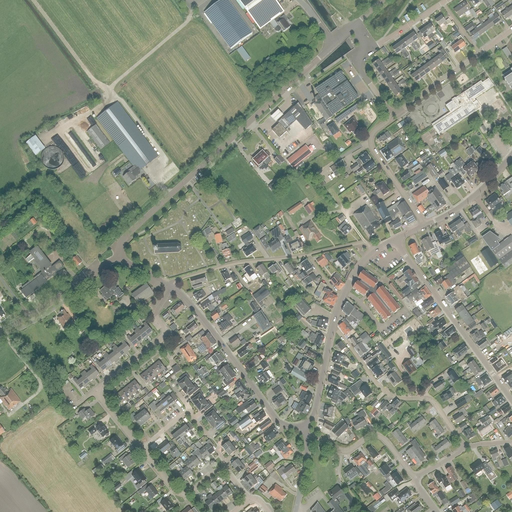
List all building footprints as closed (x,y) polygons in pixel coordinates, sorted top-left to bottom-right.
[(221,0),(204,13),(231,49),(252,34),(227,0),(221,0)] [(276,21),(274,18),(278,15),(282,12),(279,8),(281,7),(276,0),(238,0),(259,29),(273,19),(275,22),(276,21)] [(465,2),(464,3),(454,10),(459,17),(464,13),(470,10),(465,2)] [(511,15),(511,14),(508,9),(507,8),(505,10),(506,10),(501,14),(506,20),(511,15)] [(475,19),(478,17),(476,15),(472,9),(469,11),(475,19)] [(490,18),(494,25),(501,21),(497,15),(496,14),(494,15),(495,16),(490,19),(490,18)] [(281,30),(282,32),(291,26),(290,26),(286,21),(287,20),(284,16),(281,18),(278,15),(274,18),(276,21),(275,22),(277,26),(273,29),(274,29),(276,31),(278,31),(281,30)] [(446,22),(442,16),(435,21),(440,26),(443,24),(445,27),(451,22),(449,19),(446,22)] [(494,25),(490,18),(488,19),(489,20),(484,24),(488,30),(494,25)] [(477,29),(481,35),(488,30),(484,24),(483,23),(481,24),(482,25),(477,29)] [(430,24),(425,28),(432,38),(434,36),(432,33),(435,31),(430,24)] [(432,38),(425,28),(420,32),(425,39),(428,36),(430,39),(432,38)] [(475,39),(481,35),(477,29),(476,28),(475,29),(475,30),(470,33),(475,39)] [(414,32),(408,36),(413,43),(418,38),(414,32)] [(408,36),(403,40),(407,47),(413,43),(408,36)] [(460,41),(456,43),(460,49),(466,45),(462,40),(463,39),(460,36),(458,38),(460,41)] [(402,50),(407,47),(403,40),(398,44),(402,50)] [(455,53),(460,49),(456,43),(452,46),(450,43),(447,45),(450,49),(451,48),(455,53)] [(397,54),(402,50),(398,44),(392,48),(397,54)] [(422,55),(429,50),(426,45),(419,51),(422,55)] [(242,47),(237,50),(243,59),(248,55),(242,47)] [(435,58),(436,57),(440,63),(445,60),(442,56),(446,53),(441,47),(437,50),(440,54),(437,57),(434,54),(433,55),(435,58)] [(505,58),(510,55),(506,47),(501,50),(505,58)] [(440,63),(436,57),(435,58),(432,60),(429,57),(428,59),(430,62),(431,61),(435,67),(440,63)] [(372,64),(376,70),(389,61),(387,58),(380,63),(378,60),(372,64)] [(435,67),(431,61),(430,62),(427,64),(424,61),(425,60),(424,58),(421,60),(423,62),(422,62),(425,65),(426,65),(430,71),(435,67)] [(389,61),(376,70),(380,75),(386,71),(384,68),(391,63),(389,61)] [(430,71),(426,65),(425,65),(422,68),(419,64),(417,66),(420,69),(421,68),(425,75),(430,71)] [(420,79),(425,75),(421,68),(420,69),(417,71),(414,68),(412,70),(415,73),(415,72),(420,79)] [(386,71),(380,75),(384,80),(397,71),(395,69),(388,74),(386,71)] [(511,69),(503,76),(505,79),(504,80),(511,91),(511,69)] [(397,71),(384,80),(388,86),(394,82),(392,78),(398,73),(397,71)] [(326,121),(334,116),(333,115),(358,98),(340,72),(315,89),(318,94),(318,95),(316,101),(317,102),(314,104),(326,121)] [(420,79),(415,72),(415,73),(412,75),(409,72),(407,73),(410,77),(410,76),(415,82),(420,79)] [(487,91),(494,86),(489,79),(482,83),(481,82),(464,93),(456,99),(455,98),(452,100),(453,101),(446,106),(450,112),(432,124),(440,135),(464,119),(478,110),(481,108),(477,101),(476,101),(474,99),(487,91)] [(398,87),(394,82),(388,86),(391,91),(398,87)] [(401,92),(398,87),(391,91),(395,97),(401,92)] [(335,120),(337,123),(363,105),(361,102),(335,120)] [(118,103),(97,118),(134,166),(128,171),(129,172),(124,177),(129,184),(136,179),(132,175),(138,171),(138,172),(159,156),(118,103)] [(305,131),(312,124),(299,103),(278,122),(279,124),(272,130),(279,138),(286,132),(287,133),(290,130),(288,128),(296,121),(305,131)] [(278,110),(271,117),(276,122),(283,115),(278,110)] [(352,118),(344,126),(350,133),(351,132),(354,135),(356,135),(358,134),(358,132),(361,129),(356,124),(357,123),(354,120),(352,118)] [(334,123),(327,128),(333,136),(340,132),(334,123)] [(93,127),(87,131),(101,149),(107,145),(110,143),(96,124),(93,127)] [(391,137),(387,132),(377,139),(377,140),(377,141),(378,142),(379,142),(379,143),(382,141),(383,142),(391,137)] [(478,132),(476,135),(483,143),(485,141),(478,132)] [(33,155),(43,148),(33,135),(23,143),(33,155)] [(382,152),(388,160),(393,156),(394,157),(405,150),(403,146),(404,146),(398,138),(386,146),(388,148),(382,152)] [(58,169),(64,152),(47,145),(40,162),(58,169)] [(288,162),(292,167),(301,160),(311,152),(312,150),(313,149),(313,148),(312,147),(311,147),(310,147),(308,148),(306,147),(288,162)] [(473,154),(469,148),(465,151),(470,157),(473,154)] [(492,157),(486,151),(485,153),(479,148),(477,150),(478,151),(477,152),(481,156),(481,157),(487,162),(488,162),(489,161),(489,160),(492,157)] [(284,149),(280,153),(284,157),(289,152),(284,149)] [(262,152),(258,156),(267,165),(268,163),(271,161),(268,158),(270,156),(267,152),(264,154),(262,152)] [(370,159),(366,153),(362,156),(361,156),(359,158),(356,160),(360,166),(363,164),(370,159)] [(402,155),(395,159),(401,168),(405,165),(406,167),(408,165),(408,164),(408,163),(402,155)] [(258,156),(253,160),(255,162),(253,163),(258,168),(262,165),(264,167),(265,169),(266,169),(268,167),(267,165),(258,156)] [(279,156),(274,160),(279,166),(284,162),(279,156)] [(330,169),(336,177),(342,173),(340,171),(347,166),(342,159),(330,169)] [(460,172),(463,176),(465,174),(465,173),(466,172),(470,177),(479,170),(477,168),(480,166),(477,163),(475,165),(472,162),(466,166),(461,159),(454,164),(457,168),(460,172)] [(294,170),(303,163),(301,160),(292,167),(294,170)] [(372,161),(363,168),(367,173),(376,167),(372,161)] [(356,171),(358,170),(361,167),(360,167),(357,163),(351,168),(354,172),(356,170),(356,171)] [(419,163),(411,168),(413,171),(421,166),(419,163)] [(437,173),(430,164),(426,167),(433,176),(437,174),(440,178),(444,176),(441,171),(437,173)] [(452,174),(461,186),(464,183),(459,176),(457,177),(456,175),(460,172),(457,168),(456,168),(455,167),(451,170),(450,169),(448,171),(450,174),(451,173),(452,174)] [(410,170),(400,176),(402,178),(402,179),(403,180),(404,181),(411,177),(410,176),(413,174),(410,170)] [(423,170),(411,179),(415,185),(428,177),(423,170)] [(457,188),(461,186),(452,174),(451,173),(450,174),(445,177),(449,184),(452,182),(457,188)] [(314,178),(320,187),(324,184),(318,175),(314,178)] [(506,182),(498,187),(501,191),(501,193),(503,196),(507,193),(509,196),(511,193),(511,177),(511,178),(506,182)] [(282,184),(277,179),(268,187),(273,192),(282,184)] [(443,191),(449,187),(444,179),(438,183),(443,191)] [(376,191),(378,194),(381,192),(383,195),(388,192),(382,183),(380,184),(379,183),(375,186),(378,190),(376,191)] [(442,197),(435,187),(428,192),(424,187),(412,195),(418,203),(426,198),(431,206),(432,205),(437,211),(446,205),(441,198),(442,197)] [(486,202),(491,209),(491,210),(492,210),(494,208),(494,207),(500,203),(501,204),(504,201),(502,198),(498,200),(495,195),(492,197),(492,198),(486,202)] [(375,206),(381,203),(375,196),(370,199),(375,206)] [(390,216),(394,223),(399,220),(400,222),(404,220),(408,227),(417,222),(404,202),(403,203),(402,200),(387,210),(388,212),(389,212),(391,216),(390,216)] [(288,211),(290,215),(300,208),(303,206),(300,202),(298,204),(288,211)] [(390,216),(391,216),(389,212),(388,212),(387,210),(383,202),(381,203),(375,206),(383,220),(385,219),(390,216)] [(311,203),(306,207),(311,214),(316,210),(311,203)] [(367,206),(354,215),(365,231),(366,230),(371,237),(375,234),(373,231),(380,226),(378,223),(377,223),(376,221),(376,220),(367,206)] [(478,207),(469,212),(473,217),(474,220),(471,222),(476,229),(482,225),(477,218),(480,216),(483,214),(481,212),(478,207)] [(399,220),(394,223),(389,225),(391,228),(393,227),(395,230),(402,226),(400,222),(399,220)] [(460,220),(454,224),(458,230),(460,233),(464,230),(466,233),(467,232),(469,234),(473,231),(471,229),(471,228),(468,223),(464,225),(460,220)] [(311,221),(299,229),(308,242),(314,238),(317,243),(322,240),(320,238),(322,237),(311,221)] [(345,222),(338,228),(345,236),(352,229),(345,222)] [(454,224),(449,227),(453,233),(456,231),(457,233),(456,233),(459,237),(462,235),(460,233),(458,230),(454,224)] [(200,231),(204,240),(208,238),(206,235),(211,233),(208,227),(200,231)] [(260,227),(254,231),(259,238),(265,235),(260,227)] [(275,241),(268,245),(273,251),(281,246),(278,242),(284,239),(278,228),(270,233),(276,240),(275,241)] [(441,231),(435,234),(440,244),(444,242),(446,244),(451,242),(448,235),(444,237),(441,231)] [(292,238),(297,250),(302,247),(298,239),(296,240),(295,238),(299,236),(297,232),(293,234),(294,237),(292,238)] [(247,257),(256,250),(252,243),(249,245),(247,242),(253,239),(249,233),(241,238),(246,247),(242,250),(247,257)] [(490,233),(482,238),(491,250),(502,265),(505,269),(511,263),(511,236),(498,245),(496,242),(499,240),(490,233)] [(292,252),(297,250),(292,238),(290,234),(283,238),(287,244),(288,244),(292,252)] [(267,236),(260,241),(261,243),(266,249),(268,247),(265,242),(269,239),(267,236)] [(429,237),(422,241),(427,252),(429,251),(432,256),(440,252),(437,245),(434,247),(429,237)] [(228,249),(226,243),(222,245),(224,251),(223,252),(223,254),(225,254),(226,258),(231,257),(228,249)] [(177,244),(154,245),(154,254),(178,253),(181,251),(181,246),(177,244)] [(412,254),(415,259),(423,255),(420,248),(418,249),(416,244),(413,245),(412,244),(410,245),(410,246),(409,247),(411,251),(411,252),(411,253),(412,254)] [(64,267),(59,261),(52,267),(51,266),(37,247),(30,252),(31,254),(26,259),(28,263),(33,260),(42,272),(40,274),(41,275),(38,278),(37,276),(22,287),(24,289),(21,291),(26,297),(47,282),(46,281),(46,280),(49,277),(49,278),(58,271),(57,270),(59,268),(60,270),(64,267)] [(489,248),(481,253),(490,268),(498,263),(489,248)] [(75,263),(78,266),(81,263),(79,260),(77,256),(78,255),(75,250),(72,252),(73,254),(70,256),(73,259),(72,260),(74,263),(75,263)] [(337,260),(343,268),(350,263),(348,259),(349,258),(347,256),(348,255),(347,253),(344,255),(337,260)] [(488,270),(479,254),(470,259),(479,275),(488,270)] [(322,256),(316,260),(319,265),(325,261),(323,258),(322,256)] [(454,279),(464,272),(471,267),(464,257),(446,269),(450,274),(442,280),(440,276),(434,281),(433,282),(435,283),(437,285),(440,283),(441,285),(442,284),(446,290),(456,283),(454,279)] [(303,279),(307,276),(308,275),(313,271),(306,260),(300,264),(305,271),(300,275),(303,279)] [(289,263),(284,267),(290,275),(291,274),(293,276),(295,275),(299,281),(302,279),(296,271),(295,271),(289,263)] [(273,266),(273,265),(271,267),(270,267),(269,268),(269,269),(268,269),(272,275),(277,271),(279,274),(282,272),(276,264),(273,266)] [(263,265),(256,269),(261,277),(263,275),(267,280),(271,277),(267,272),(268,272),(263,265)] [(253,281),(255,280),(257,278),(255,274),(254,274),(249,266),(244,270),(247,274),(244,276),(249,282),(252,280),(253,281)] [(402,293),(405,297),(421,285),(416,278),(417,277),(413,272),(412,273),(410,270),(406,273),(405,273),(404,274),(404,275),(405,276),(398,281),(400,284),(403,282),(405,282),(406,284),(407,283),(410,287),(409,288),(402,293)] [(227,271),(221,274),(226,285),(230,283),(228,280),(231,278),(227,271)] [(361,280),(360,281),(373,291),(377,287),(376,285),(378,282),(363,271),(358,278),(361,280)] [(334,278),(330,281),(334,285),(335,286),(339,290),(344,285),(345,284),(340,280),(341,279),(340,278),(341,277),(338,274),(334,278)] [(190,280),(192,285),(201,283),(206,281),(205,275),(190,280)] [(304,280),(308,285),(313,281),(309,276),(304,280)] [(369,295),(373,291),(360,281),(359,283),(358,281),(353,288),(364,296),(367,293),(369,295)] [(111,282),(100,291),(103,294),(101,296),(105,301),(106,301),(115,293),(120,298),(124,294),(118,288),(117,289),(111,282)] [(333,292),(325,288),(327,285),(321,282),(319,286),(319,287),(317,291),(321,293),(323,294),(322,296),(335,302),(338,298),(332,295),(333,292)] [(389,285),(401,300),(404,298),(392,283),(389,285)] [(132,295),(142,309),(145,306),(142,302),(143,302),(142,299),(144,298),(146,299),(154,293),(147,284),(132,295)] [(458,286),(453,289),(451,291),(452,293),(446,298),(452,306),(460,300),(462,302),(467,298),(458,286)] [(263,304),(260,301),(270,294),(265,287),(253,296),(261,306),(263,304)] [(373,291),(391,313),(392,312),(394,314),(400,309),(383,287),(379,289),(377,287),(373,291)] [(402,300),(408,308),(411,312),(417,307),(414,303),(416,301),(417,302),(420,300),(423,298),(425,300),(431,295),(425,287),(419,291),(417,289),(411,294),(407,298),(406,297),(402,300)] [(201,290),(193,296),(197,301),(206,296),(201,290)] [(391,313),(373,291),(369,295),(370,296),(367,299),(385,321),(391,316),(390,314),(391,313)] [(320,296),(318,299),(327,303),(327,305),(329,306),(331,305),(334,306),(336,303),(335,302),(322,296),(323,294),(321,293),(320,296)] [(301,298),(294,305),(304,316),(311,309),(301,298)] [(203,310),(207,307),(210,312),(215,309),(213,307),(216,304),(213,299),(209,301),(208,300),(202,304),(203,306),(201,307),(203,310)] [(421,305),(417,307),(419,310),(423,308),(424,310),(428,307),(434,303),(431,299),(425,303),(421,305)] [(249,305),(255,314),(260,310),(255,301),(249,305)] [(140,310),(134,303),(129,308),(135,315),(140,310)] [(184,308),(180,303),(177,306),(173,309),(171,311),(173,315),(175,313),(177,315),(182,311),(181,310),(184,308)] [(342,310),(342,312),(347,316),(345,318),(350,322),(352,320),(355,322),(357,319),(360,322),(364,317),(363,315),(358,312),(360,309),(355,306),(354,308),(348,303),(346,303),(342,310)] [(455,310),(458,315),(465,310),(462,306),(455,310)] [(415,316),(415,315),(418,319),(423,315),(417,307),(411,312),(415,316)] [(437,307),(429,313),(433,318),(441,313),(437,307)] [(215,311),(210,315),(214,321),(219,317),(217,314),(221,312),(219,309),(218,308),(215,311)] [(58,320),(63,327),(73,321),(68,314),(67,315),(64,310),(60,313),(61,315),(57,318),(59,320),(58,320)] [(458,315),(461,319),(468,314),(465,310),(458,315)] [(168,319),(168,318),(170,316),(168,315),(170,313),(168,311),(167,312),(166,312),(162,316),(165,320),(166,321),(168,319)] [(253,316),(264,332),(271,327),(261,311),(253,316)] [(232,319),(228,314),(222,318),(225,321),(218,326),(220,329),(223,333),(232,326),(229,322),(232,319)] [(461,319),(465,324),(472,319),(468,314),(461,319)] [(326,329),(328,320),(318,317),(317,322),(313,321),(311,325),(326,329)] [(339,327),(345,335),(353,329),(344,319),(342,321),(343,323),(339,327)] [(472,319),(465,324),(467,326),(468,326),(471,330),(476,325),(472,319)] [(436,320),(432,324),(435,328),(438,326),(440,329),(443,327),(443,326),(446,324),(443,320),(438,323),(436,320)] [(79,321),(76,323),(79,327),(78,327),(82,333),(86,330),(82,325),(79,321)] [(143,329),(148,337),(150,335),(150,334),(152,332),(145,323),(143,325),(145,327),(143,329)] [(197,328),(193,323),(183,332),(186,335),(189,332),(191,334),(197,328)] [(452,327),(442,335),(445,339),(448,337),(450,337),(451,336),(451,335),(455,332),(452,327)] [(31,332),(33,336),(30,338),(38,349),(46,344),(39,333),(39,334),(36,329),(31,332)] [(138,329),(136,330),(143,339),(146,337),(146,338),(148,337),(143,329),(140,332),(138,329)] [(143,339),(136,330),(134,332),(136,335),(134,337),(139,344),(141,342),(140,341),(143,339)] [(209,349),(216,344),(208,333),(207,335),(203,330),(193,338),(188,341),(191,345),(192,347),(195,345),(201,353),(205,350),(209,349)] [(300,334),(304,337),(306,336),(309,337),(308,338),(311,341),(311,340),(313,341),(312,343),(314,345),(315,345),(320,348),(322,343),(314,339),(310,336),(303,330),(300,334)] [(477,330),(470,335),(476,342),(480,339),(480,340),(485,336),(481,331),(479,333),(477,330)] [(310,336),(314,339),(322,343),(324,338),(319,335),(320,334),(317,333),(316,335),(311,332),(310,336)] [(366,333),(360,337),(363,341),(365,344),(371,339),(366,333)] [(239,335),(229,342),(233,348),(240,342),(238,340),(241,338),(239,335)] [(137,346),(139,344),(134,337),(131,339),(129,336),(127,338),(134,347),(136,345),(137,346)] [(354,337),(350,340),(355,346),(361,342),(361,343),(363,341),(360,338),(357,341),(354,337)] [(123,345),(120,347),(126,354),(128,353),(128,351),(130,350),(125,343),(127,342),(125,339),(123,341),(121,342),(123,345)] [(482,342),(478,345),(481,349),(488,345),(489,346),(491,345),(486,339),(485,340),(484,340),(482,341),(482,342)] [(307,344),(303,340),(298,346),(302,349),(307,344)] [(442,341),(438,345),(441,350),(446,346),(442,341)] [(341,343),(336,347),(341,352),(343,351),(346,354),(349,351),(346,348),(341,343)] [(355,347),(361,356),(367,351),(361,343),(355,347)] [(185,357),(188,363),(196,357),(194,353),(195,353),(188,344),(180,350),(185,357)] [(247,354),(248,354),(248,353),(248,352),(247,351),(252,348),(250,344),(237,353),(241,358),(246,354),(247,354)] [(378,346),(378,347),(382,352),(387,359),(391,356),(385,349),(381,344),(380,345),(378,346)] [(464,345),(459,349),(458,348),(453,352),(458,359),(467,352),(466,351),(468,350),(464,345)] [(126,354),(120,347),(118,349),(116,346),(114,348),(121,357),(124,355),(124,356),(126,354)] [(318,354),(307,347),(305,351),(308,353),(307,355),(315,359),(318,354)] [(121,357),(114,348),(112,349),(114,352),(112,354),(117,361),(119,360),(118,359),(121,357)] [(407,351),(411,357),(416,354),(411,348),(407,351)] [(213,356),(211,353),(204,358),(206,360),(208,358),(207,357),(211,355),(212,357),(208,359),(211,363),(213,363),(214,363),(216,367),(224,361),(219,354),(218,355),(217,353),(213,356)] [(333,363),(340,365),(347,368),(349,364),(344,362),(346,356),(336,353),(333,363)] [(363,360),(366,364),(378,355),(376,353),(371,357),(370,355),(363,360)] [(117,361),(112,354),(109,356),(107,354),(105,355),(112,364),(114,362),(115,363),(117,361)] [(253,358),(245,365),(247,368),(249,367),(251,369),(254,367),(259,363),(258,362),(257,361),(259,360),(260,361),(265,358),(262,354),(258,357),(257,356),(253,358)] [(294,369),(291,374),(305,382),(309,377),(306,375),(299,370),(300,369),(308,374),(314,364),(309,360),(310,358),(305,354),(303,357),(305,359),(303,362),(301,361),(299,360),(299,361),(295,359),(292,364),(294,365),(294,368),(294,369)] [(112,364),(105,355),(103,357),(105,360),(102,361),(108,369),(110,367),(109,366),(112,364)] [(496,357),(490,361),(492,365),(497,372),(506,365),(501,358),(498,360),(496,357)] [(370,369),(380,362),(377,358),(374,361),(373,359),(368,363),(369,364),(367,365),(370,369)] [(409,375),(416,370),(409,360),(402,365),(409,375)] [(106,370),(108,369),(102,361),(100,364),(97,361),(95,363),(102,371),(105,369),(106,370)] [(154,365),(160,373),(161,372),(164,370),(166,372),(167,371),(166,368),(165,369),(159,361),(154,365)] [(269,366),(265,361),(260,365),(264,370),(268,367),(269,366)] [(465,376),(469,372),(478,366),(473,361),(469,364),(469,365),(468,366),(469,368),(463,373),(465,376)] [(375,374),(383,368),(382,366),(383,366),(381,363),(372,370),(375,374)] [(149,369),(155,376),(157,375),(159,373),(161,376),(163,375),(161,372),(160,373),(154,365),(149,369)] [(193,367),(198,374),(203,379),(209,374),(204,367),(200,370),(196,365),(193,367)] [(221,366),(215,371),(210,374),(211,375),(212,374),(213,375),(216,372),(218,375),(221,374),(223,377),(232,371),(228,365),(223,369),(221,366)] [(89,372),(95,379),(97,378),(96,376),(99,374),(94,369),(92,366),(90,367),(92,370),(89,372)] [(481,372),(478,366),(469,372),(470,373),(471,374),(473,373),(475,376),(476,375),(481,372)] [(393,369),(390,371),(392,374),(388,377),(394,386),(400,381),(394,373),(396,371),(397,370),(395,367),(393,369)] [(384,369),(383,368),(375,374),(378,378),(387,371),(385,369),(384,369)] [(157,375),(155,376),(149,369),(145,373),(150,380),(152,379),(154,377),(156,380),(158,378),(157,375)] [(460,379),(454,369),(448,374),(454,383),(460,379)] [(360,375),(356,370),(351,374),(354,379),(360,375)] [(95,379),(89,372),(86,374),(84,371),(82,373),(89,382),(92,380),(93,381),(95,379)] [(232,371),(223,377),(226,380),(223,382),(227,387),(233,382),(231,380),(236,376),(232,371)] [(255,377),(262,386),(268,380),(271,378),(266,372),(264,374),(263,372),(262,372),(255,377)] [(511,387),(511,375),(509,372),(509,373),(508,372),(507,373),(507,374),(502,377),(507,384),(507,383),(511,388),(511,387)] [(80,379),(86,386),(88,385),(87,383),(89,382),(82,373),(80,375),(83,377),(80,379)] [(152,379),(150,380),(145,373),(140,376),(146,384),(149,381),(151,383),(153,382),(152,379)] [(178,384),(182,390),(190,383),(187,380),(190,378),(186,373),(180,378),(182,381),(178,384)] [(331,375),(328,382),(345,390),(346,387),(339,383),(340,379),(331,375)] [(487,375),(480,380),(479,378),(475,381),(479,386),(481,385),(484,386),(491,381),(490,380),(491,380),(490,379),(489,379),(487,375)] [(476,379),(474,377),(469,381),(468,380),(465,382),(467,385),(476,379)] [(86,386),(80,379),(77,381),(75,379),(73,380),(80,389),(83,387),(84,388),(86,386)] [(360,380),(353,386),(358,392),(361,390),(366,398),(373,393),(369,389),(370,388),(367,384),(364,387),(360,381),(361,380),(360,380)] [(443,380),(433,387),(436,392),(444,387),(443,385),(445,384),(443,380)] [(129,384),(135,392),(137,391),(139,389),(141,392),(143,390),(141,387),(140,388),(134,381),(129,384)] [(239,393),(240,393),(241,392),(242,393),(246,389),(240,381),(235,385),(238,389),(234,391),(236,394),(234,394),(231,397),(232,398),(236,396),(239,393)] [(276,396),(282,391),(284,389),(279,382),(277,383),(278,386),(272,390),(276,396)] [(190,383),(182,390),(186,395),(191,391),(193,394),(199,389),(195,384),(193,386),(190,383)] [(137,391),(135,392),(129,384),(125,388),(131,396),(132,395),(134,393),(136,395),(138,394),(137,391)] [(0,396),(0,400),(8,410),(20,401),(11,389),(8,391),(7,389),(6,390),(4,388),(3,389),(1,387),(0,387),(0,394),(1,396),(0,396)] [(329,393),(327,397),(333,399),(332,402),(336,404),(338,399),(341,402),(343,400),(344,400),(347,397),(350,400),(351,400),(354,397),(348,390),(343,393),(341,391),(332,387),(330,391),(329,393)] [(132,395),(131,396),(125,388),(120,392),(126,399),(127,398),(130,396),(132,399),(133,398),(132,395)] [(450,390),(445,394),(440,397),(443,402),(448,399),(452,397),(451,395),(455,392),(452,388),(449,390),(450,390)] [(499,392),(495,388),(486,394),(487,397),(491,394),(492,397),(499,392)] [(239,393),(236,396),(238,399),(241,397),(244,402),(251,396),(246,389),(242,393),(241,392),(240,393),(239,393)] [(191,401),(196,407),(204,400),(201,397),(203,395),(200,390),(194,395),(196,397),(191,401)] [(483,393),(481,390),(473,396),(475,399),(483,393)] [(127,398),(126,399),(120,392),(115,396),(121,403),(125,400),(127,403),(129,401),(127,398)] [(153,394),(151,392),(143,398),(145,400),(149,397),(149,398),(153,394)] [(299,399),(303,401),(309,404),(309,403),(310,403),(310,402),(312,396),(307,394),(306,394),(303,392),(299,399)] [(163,394),(162,395),(170,406),(175,402),(174,402),(176,400),(177,399),(172,394),(171,394),(167,398),(163,394)] [(162,395),(160,397),(163,401),(160,403),(166,410),(170,406),(162,395)] [(282,406),(283,406),(285,405),(285,404),(286,403),(282,396),(281,396),(279,398),(277,399),(273,402),(275,405),(276,405),(278,408),(282,406)] [(495,401),(492,403),(496,407),(498,405),(499,406),(505,401),(501,396),(495,400),(495,401)] [(466,403),(463,398),(455,404),(458,409),(466,403)] [(400,403),(396,399),(391,404),(390,406),(389,405),(386,401),(379,407),(383,411),(386,409),(388,411),(392,415),(397,410),(395,408),(400,403)] [(154,412),(157,409),(161,414),(165,410),(160,403),(157,400),(155,402),(154,401),(149,406),(154,412)] [(204,400),(196,407),(200,412),(204,408),(206,410),(212,406),(209,401),(206,403),(204,400)] [(248,413),(256,407),(252,401),(248,405),(246,402),(242,405),(239,407),(235,410),(239,414),(245,409),(248,413)] [(295,403),(291,409),(299,413),(300,412),(306,415),(310,408),(304,405),(305,403),(301,401),(299,405),(295,403)] [(139,414),(145,422),(150,418),(146,412),(149,410),(144,404),(139,408),(142,412),(139,414)] [(331,404),(330,407),(326,406),(324,417),(332,418),(334,407),(333,407),(334,405),(331,404)] [(510,407),(509,405),(508,405),(498,412),(500,415),(503,413),(505,415),(507,413),(507,412),(511,409),(510,408),(510,407)] [(205,418),(209,424),(217,417),(215,413),(217,412),(213,407),(208,412),(210,414),(205,418)] [(374,407),(369,413),(374,417),(379,412),(374,407)] [(452,418),(456,424),(464,419),(462,416),(466,413),(463,408),(458,411),(459,414),(452,418)] [(84,409),(78,414),(82,420),(85,417),(87,420),(94,415),(89,409),(86,411),(84,409)] [(262,419),(266,416),(262,411),(259,413),(257,412),(252,416),(257,423),(259,421),(260,422),(263,420),(262,419)] [(358,416),(351,421),(353,423),(352,423),(356,430),(362,426),(363,427),(366,425),(362,419),(366,417),(362,411),(357,414),(358,416)] [(141,426),(145,422),(139,414),(136,416),(134,413),(129,417),(133,422),(136,420),(141,426)] [(482,436),(488,432),(492,430),(489,425),(492,423),(488,416),(484,418),(481,421),(484,425),(478,429),(482,436)] [(217,417),(209,424),(213,429),(218,425),(221,428),(226,423),(222,418),(220,420),(217,417)] [(235,417),(229,422),(232,426),(237,423),(238,421),(235,417)] [(252,423),(247,417),(237,424),(239,426),(240,427),(242,430),(252,423)] [(422,417),(416,421),(420,427),(426,422),(422,417)] [(434,430),(440,426),(435,420),(430,424),(434,430)] [(261,430),(258,432),(260,435),(269,428),(268,427),(271,424),(269,421),(259,427),(261,430)] [(336,427),(326,421),(323,427),(332,431),(331,432),(338,438),(348,427),(342,421),(336,427)] [(414,432),(420,427),(416,421),(409,426),(414,432)] [(193,435),(190,431),(193,428),(189,423),(186,425),(185,424),(180,428),(186,434),(188,432),(191,436),(193,435)] [(465,423),(464,423),(459,426),(463,432),(462,433),(464,436),(465,435),(467,439),(468,438),(469,439),(473,437),(476,435),(475,432),(471,434),(470,432),(471,431),(469,428),(466,430),(465,429),(468,427),(465,423)] [(91,435),(97,430),(103,437),(105,436),(106,436),(107,436),(108,436),(109,435),(109,433),(108,433),(109,433),(106,430),(107,429),(104,426),(104,427),(102,424),(97,427),(95,425),(88,430),(91,435)] [(444,432),(440,426),(434,430),(439,436),(444,432)] [(511,435),(511,429),(509,427),(509,426),(504,431),(505,431),(503,433),(504,433),(509,438),(511,435)] [(264,439),(267,443),(276,437),(274,433),(276,431),(273,427),(263,434),(265,437),(264,439)] [(186,434),(180,428),(176,431),(184,442),(186,441),(185,439),(187,437),(186,434)] [(397,439),(403,435),(398,429),(393,433),(397,439)] [(183,444),(184,442),(176,431),(171,435),(177,442),(179,439),(183,444)] [(403,435),(397,439),(402,446),(407,441),(403,435)] [(122,445),(115,436),(110,441),(116,449),(115,450),(117,454),(122,450),(119,447),(122,445)] [(226,451),(235,444),(234,442),(231,444),(229,442),(230,441),(227,437),(223,441),(225,444),(222,447),(226,451)] [(410,443),(413,446),(406,451),(412,460),(413,459),(418,465),(424,460),(422,458),(425,456),(419,448),(421,447),(415,439),(410,443)] [(446,439),(440,444),(444,449),(450,445),(446,439)] [(207,445),(204,448),(209,455),(214,451),(211,447),(214,445),(209,440),(206,442),(207,445)] [(282,440),(275,446),(277,449),(285,459),(290,455),(293,452),(289,448),(291,447),(288,443),(286,444),(285,443),(282,440)] [(166,441),(158,448),(163,453),(169,448),(177,458),(181,454),(178,451),(171,441),(168,443),(166,441)] [(235,444),(226,451),(230,456),(233,453),(235,456),(238,454),(241,452),(238,449),(236,450),(234,448),(237,445),(235,444)] [(444,449),(440,444),(434,449),(438,454),(444,449)] [(378,459),(376,457),(378,455),(373,449),(371,446),(366,450),(369,453),(369,454),(373,459),(375,461),(378,459)] [(204,459),(209,455),(204,448),(200,451),(198,449),(195,451),(199,457),(201,455),(204,459)] [(494,464),(496,468),(499,467),(497,463),(496,460),(495,457),(499,456),(496,450),(489,453),(492,459),(493,461),(494,464)] [(189,460),(194,465),(195,466),(200,462),(197,459),(199,457),(195,451),(191,454),(193,456),(190,459),(189,460)] [(126,453),(119,459),(121,462),(122,461),(128,468),(136,461),(133,457),(131,459),(126,453)] [(361,453),(353,460),(359,466),(357,468),(365,477),(369,473),(365,469),(366,468),(368,466),(365,462),(366,460),(361,453)] [(187,466),(190,470),(195,466),(194,465),(189,460),(190,459),(188,456),(187,456),(185,454),(184,455),(188,460),(184,463),(187,466)] [(231,465),(234,468),(235,469),(244,461),(243,460),(240,462),(238,459),(240,457),(238,454),(235,456),(232,459),(234,462),(231,465)] [(248,466),(250,468),(251,468),(255,464),(256,465),(256,464),(258,463),(255,459),(253,461),(253,462),(248,466)] [(369,460),(367,462),(370,467),(371,467),(373,469),(375,467),(369,460)] [(239,473),(245,468),(243,465),(245,463),(244,461),(235,469),(239,473)] [(271,461),(265,466),(268,471),(275,466),(271,461)] [(492,472),(489,468),(485,462),(481,465),(478,461),(470,467),(475,475),(483,469),(487,475),(492,472)] [(392,471),(386,463),(378,469),(383,476),(385,475),(392,471)] [(181,471),(182,470),(188,478),(193,474),(190,470),(187,466),(184,468),(183,469),(179,464),(177,466),(181,471)] [(291,465),(287,468),(285,469),(283,467),(278,471),(281,476),(284,473),(287,478),(296,471),(294,468),(291,465)] [(343,471),(347,477),(348,477),(350,480),(358,474),(358,475),(361,473),(356,467),(354,469),(351,465),(343,471)] [(451,483),(457,479),(458,479),(455,473),(451,467),(446,470),(449,476),(447,477),(451,483)] [(133,477),(139,483),(137,485),(140,488),(145,484),(143,481),(144,480),(146,479),(143,475),(141,472),(140,473),(138,470),(133,473),(132,475),(133,477)] [(188,478),(182,470),(181,471),(178,473),(176,471),(173,474),(178,480),(180,478),(183,482),(188,478)] [(403,481),(397,471),(391,475),(389,473),(385,476),(389,482),(391,481),(389,478),(391,476),(393,480),(392,481),(393,483),(395,482),(397,485),(403,481)] [(126,481),(132,477),(129,473),(124,478),(121,480),(122,481),(123,482),(125,480),(126,481)] [(438,480),(437,481),(438,482),(439,483),(441,482),(444,488),(445,488),(448,486),(451,485),(447,479),(446,476),(443,477),(442,477),(440,473),(435,476),(438,480)] [(252,477),(250,474),(243,479),(247,484),(256,476),(255,475),(252,477)] [(253,486),(256,490),(263,482),(262,483),(256,476),(247,484),(251,489),(253,486)] [(363,482),(359,486),(367,496),(371,492),(367,487),(368,486),(367,485),(366,486),(363,482)] [(441,501),(444,500),(446,503),(448,502),(439,488),(438,489),(434,482),(429,486),(431,489),(429,490),(432,495),(436,493),(441,501)] [(276,484),(268,494),(275,500),(276,498),(280,502),(287,495),(282,491),(283,490),(276,484)] [(147,496),(150,500),(158,494),(151,486),(148,488),(146,485),(138,492),(141,495),(146,491),(149,495),(147,496)] [(219,487),(227,497),(233,492),(227,485),(223,488),(222,487),(221,485),(219,487)] [(334,508),(340,504),(336,498),(343,493),(337,486),(328,493),(333,499),(329,502),(334,508)] [(216,494),(222,501),(227,497),(219,487),(217,488),(218,490),(219,490),(220,491),(216,494)] [(388,496),(392,501),(397,497),(400,500),(398,501),(397,503),(399,505),(400,505),(402,503),(402,502),(411,495),(406,488),(399,494),(396,490),(388,496)] [(469,496),(471,499),(468,501),(470,504),(473,502),(477,499),(473,493),(469,496)] [(222,501),(216,494),(212,497),(211,496),(212,495),(210,494),(208,495),(217,505),(222,501)] [(217,505),(208,495),(206,497),(208,499),(208,498),(209,499),(205,502),(211,510),(217,505)] [(161,504),(167,511),(170,508),(171,509),(174,506),(171,502),(169,499),(168,500),(166,498),(164,500),(162,497),(156,502),(159,506),(161,504)] [(372,506),(368,509),(370,511),(372,511),(375,510),(378,508),(378,507),(385,501),(383,497),(372,505),(372,506)] [(340,504),(334,508),(335,509),(331,511),(324,511),(317,502),(319,504),(317,511),(342,511),(338,506),(340,504)]
